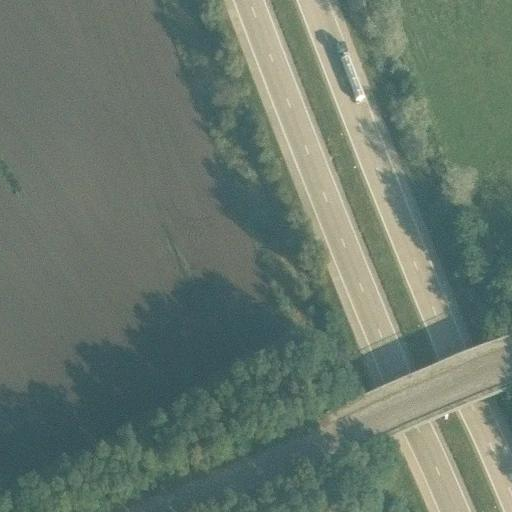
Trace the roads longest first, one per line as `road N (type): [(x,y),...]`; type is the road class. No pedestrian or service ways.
road 1 (trunk): [(247,0),(454,511)]
road 2 (trunk): [(511,497),(310,0)]
road 3 (unclassified): [(164,511),(511,367)]
